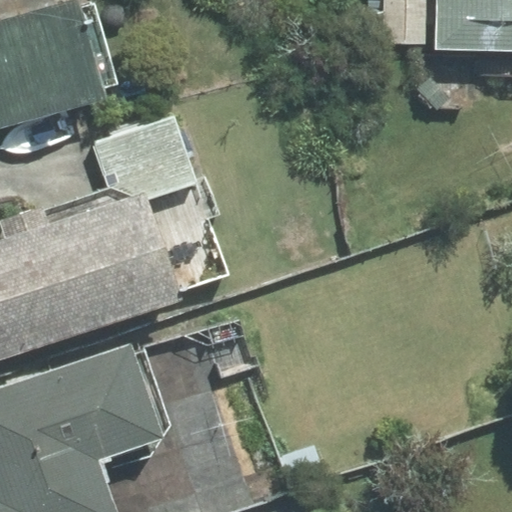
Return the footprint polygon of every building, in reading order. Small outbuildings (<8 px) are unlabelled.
[(38,0),(0,10),(0,120),(114,90),(90,0),(38,0)] [(428,0),(379,0),(377,46),(426,48),(428,0)] [(511,0),(434,0),(432,48),(511,51),(511,0)] [(195,183),(174,114),(95,138),(113,197),(0,231),(0,355),(185,299),(153,196),(195,183)] [(175,427),(134,334),(0,392),(0,511),(114,511),(93,463),(175,427)]
